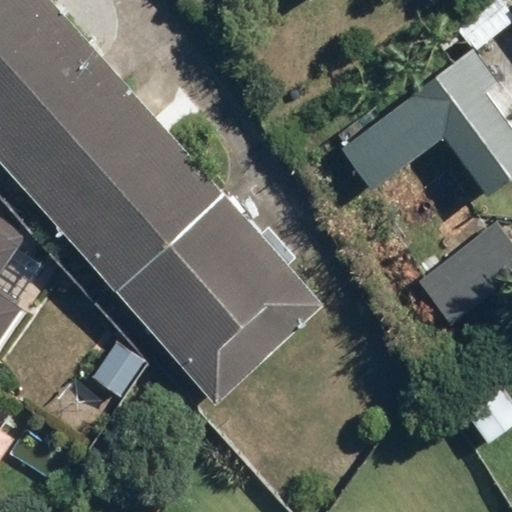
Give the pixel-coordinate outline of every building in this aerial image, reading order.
[(57,0),(0,0),(0,155),(217,396),(326,298),(57,0)] [(511,2),(510,0),(481,0),(459,18),(479,44),(511,18),(511,2)] [(476,44),(343,141),(374,184),(446,131),(489,189),(511,172),(511,115),(490,86),(501,78),(476,44)] [(0,337),(22,304),(0,290),(0,263),(18,236),(0,224),(0,337)] [(511,229),(508,225),(429,282),(455,318),(511,277),(511,229)] [(122,331),(96,371),(130,394),(156,353),(122,331)] [(511,367),(462,402),(492,445),(511,431),(511,367)] [(0,455),(18,428),(0,416),(0,455)]
